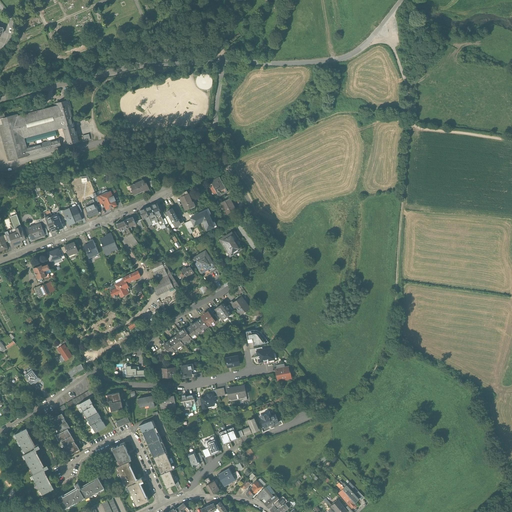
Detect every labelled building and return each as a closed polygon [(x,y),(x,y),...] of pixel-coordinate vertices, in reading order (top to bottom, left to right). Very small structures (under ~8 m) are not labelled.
[(78,143),(67,101),(53,105),(54,108),(57,107),(62,128),(67,146),(78,143)] [(54,108),(17,118),(17,115),(5,118),(0,119),(0,130),(8,162),(27,157),(27,156),(60,147),(59,142),(26,151),(22,139),(62,128),(57,107),(54,108)] [(83,136),(85,142),(93,140),(91,134),(83,136)] [(224,189),(218,179),(220,178),(219,178),(211,183),(219,198),(227,193),(225,188),(224,189)] [(143,180),(131,186),(133,190),(131,190),(134,195),(145,190),(146,193),(150,191),(147,183),(145,184),(143,180)] [(108,192),(107,193),(105,193),(104,194),(103,195),(102,195),(100,196),(103,203),(106,210),(116,205),(114,201),(115,201),(115,199),(114,198),(114,197),(113,196),(112,196),(110,192),(108,192)] [(188,194),(181,197),(185,206),(184,206),(185,211),(194,207),(188,194)] [(226,201),(221,204),(227,215),(236,210),(231,199),(226,201)] [(157,203),(151,206),(154,214),(157,213),(161,211),(157,203)] [(91,206),(85,208),(89,217),(99,213),(95,204),(91,206)] [(76,206),(70,209),(75,223),(82,220),(79,213),(77,208),(76,206)] [(151,206),(145,208),(149,216),(153,215),(154,214),(151,206)] [(145,208),(139,211),(143,219),(147,217),(149,216),(145,208)] [(70,209),(63,212),(64,213),(66,218),(69,226),(75,223),(70,209)] [(172,209),(167,211),(173,223),(178,220),(174,213),(172,209)] [(206,211),(190,218),(191,220),(194,226),(202,222),(206,230),(214,227),(206,211)] [(17,232),(9,235),(11,242),(12,246),(22,242),(21,242),(26,240),(17,215),(10,217),(14,229),(16,229),(17,232)] [(58,215),(52,217),(57,230),(63,228),(58,215)] [(46,220),(45,220),(47,224),(51,233),(57,230),(52,217),(46,220)] [(133,217),(125,220),(128,227),(130,226),(136,224),(133,217)] [(125,220),(116,224),(119,231),(123,230),(123,231),(125,230),(124,229),(126,228),(128,227),(125,220)] [(191,220),(184,224),(187,229),(194,226),(191,220)] [(41,224),(28,228),(32,240),(36,238),(36,237),(44,234),(45,234),(43,229),(41,224)] [(234,232),(228,236),(228,237),(226,239),(225,236),(219,240),(227,252),(228,251),(230,252),(232,256),(234,254),(234,255),(239,253),(238,252),(242,249),(239,245),(238,245),(236,241),(239,240),(239,239),(239,238),(236,232),(235,233),(234,232)] [(107,237),(100,240),(102,244),(101,244),(106,256),(112,253),(111,252),(118,249),(111,233),(106,235),(107,237)] [(93,240),(89,242),(90,244),(84,246),(88,254),(91,253),(92,257),(98,254),(97,250),(93,240)] [(74,243),(70,245),(69,244),(65,245),(65,246),(65,247),(67,252),(68,256),(78,252),(74,243)] [(58,249),(47,253),(50,261),(61,258),(59,251),(58,249)] [(211,261),(205,251),(199,255),(208,269),(211,267),(212,267),(214,266),(214,264),(213,261),(211,261)] [(208,269),(199,255),(193,258),(199,268),(199,270),(200,273),(202,273),(204,272),(204,271),(208,269)] [(162,261),(152,266),(157,279),(167,275),(162,261)] [(42,265),(33,269),(37,279),(46,276),(45,271),(50,269),(48,264),(42,266),(42,265)] [(211,267),(208,269),(211,274),(217,270),(214,266),(212,267),(211,267)] [(190,267),(187,269),(186,267),(182,270),(187,277),(194,272),(190,267)] [(208,269),(204,271),(204,272),(202,273),(205,277),(211,274),(208,269)] [(117,288),(110,292),(113,297),(114,297),(114,298),(115,298),(116,298),(116,297),(117,296),(117,295),(118,293),(119,292),(121,296),(127,293),(124,289),(128,287),(128,286),(128,285),(127,283),(130,282),(129,281),(135,279),(139,277),(140,275),(138,271),(124,278),(123,277),(114,282),(117,288)] [(169,276),(152,284),(157,295),(162,293),(174,288),(169,276)] [(41,286),(40,287),(44,296),(45,296),(55,291),(50,282),(41,286)] [(204,294),(209,289),(204,284),(199,288),(204,294)] [(41,286),(34,289),(39,298),(44,296),(40,287),(41,286)] [(241,299),(233,305),(234,307),(231,309),(232,310),(235,308),(240,314),(248,309),(246,306),(248,306),(245,302),(244,302),(241,299)] [(227,307),(226,307),(224,304),(219,307),(227,317),(231,314),(231,313),(228,310),(229,309),(227,307)] [(227,317),(219,307),(215,310),(217,313),(217,314),(218,316),(219,316),(222,320),(227,317)] [(212,318),(208,312),(205,314),(205,313),(204,313),(203,314),(203,315),(201,317),(201,318),(207,327),(215,322),(212,318)] [(201,318),(191,326),(197,335),(202,332),(203,332),(205,330),(205,329),(207,327),(201,318)] [(197,335),(191,326),(185,330),(191,338),(192,339),(197,335)] [(184,329),(181,330),(180,330),(178,332),(179,333),(177,335),(184,345),(186,344),(186,342),(191,338),(185,330),(184,329)] [(255,331),(254,331),(252,331),(246,332),(247,341),(248,341),(248,343),(252,342),(253,346),(268,343),(262,334),(261,334),(260,333),(260,332),(258,332),(257,331),(255,331)] [(177,335),(176,334),(174,336),(174,337),(168,342),(175,352),(178,351),(177,350),(184,345),(177,335)] [(175,352),(168,342),(163,345),(164,348),(165,347),(168,352),(169,354),(170,355),(175,352)] [(64,345),(58,349),(65,361),(72,356),(64,345)] [(263,350),(257,352),(257,355),(258,357),(257,357),(258,359),(259,362),(263,362),(268,361),(268,360),(274,358),(272,348),(263,350)] [(236,356),(226,358),(227,362),(226,362),(227,364),(227,363),(228,367),(238,365),(236,356)] [(81,364),(75,367),(78,373),(84,370),(81,364)] [(187,366),(181,367),(181,371),(180,372),(180,375),(182,375),(182,378),(192,376),(191,370),(194,369),(193,365),(187,367),(187,366)] [(125,366),(126,378),(145,377),(145,370),(139,370),(138,367),(132,368),(132,366),(125,366)] [(167,369),(161,369),(161,372),(161,378),(174,378),(173,368),(171,369),(171,368),(167,368),(167,369)] [(287,368),(276,370),(278,380),(282,379),(282,380),(286,380),(286,377),(290,376),(289,373),(288,373),(287,368)] [(39,379),(31,369),(27,372),(28,373),(24,376),(31,385),(35,382),(35,383),(39,379)] [(243,386),(228,389),(230,398),(236,397),(236,399),(239,398),(239,396),(245,395),(243,386)] [(224,388),(216,389),(217,397),(225,395),(224,388)] [(119,392),(107,395),(108,401),(110,405),(109,406),(111,412),(123,409),(119,392)] [(201,399),(200,399),(202,406),(202,409),(207,408),(207,407),(214,406),(212,400),(215,399),(214,397),(213,392),(205,394),(206,398),(204,399),(204,398),(201,399)] [(152,396),(138,399),(139,406),(148,404),(149,408),(154,407),(152,396)] [(173,396),(159,399),(161,408),(167,406),(168,411),(176,409),(173,396)] [(185,396),(182,396),(182,398),(180,398),(182,406),(183,412),(183,413),(190,412),(189,407),(192,407),(191,404),(195,404),(193,396),(185,397),(185,396)] [(80,404),(79,404),(87,419),(98,413),(95,407),(94,408),(92,404),(93,404),(90,398),(87,400),(85,401),(82,402),(80,404)] [(64,406),(59,409),(62,414),(67,411),(64,406)] [(59,409),(48,415),(51,420),(62,414),(59,409)] [(101,418),(98,413),(87,419),(95,433),(106,427),(103,422),(102,422),(100,418),(101,418)] [(62,414),(51,420),(59,434),(66,430),(70,428),(66,423),(64,420),(65,419),(62,414)] [(266,415),(261,417),(259,418),(264,428),(272,425),(269,418),(268,415),(266,416),(266,415)] [(275,415),(269,418),(272,425),(278,422),(275,415)] [(127,417),(116,422),(119,427),(129,422),(127,417)] [(258,431),(253,420),(248,422),(251,428),(243,431),(245,436),(258,431)] [(151,421),(139,426),(147,445),(159,440),(151,421)] [(226,431),(231,443),(238,440),(233,428),(226,431)] [(28,433),(26,429),(14,435),(25,455),(33,450),(35,449),(27,433),(28,433)] [(59,434),(57,435),(61,442),(71,436),(69,432),(68,433),(66,430),(59,434)] [(231,443),(226,431),(218,434),(219,436),(223,446),(231,443)] [(71,436),(61,442),(69,456),(79,450),(76,445),(74,442),(71,436)] [(159,440),(147,445),(153,458),(165,453),(159,440)] [(219,452),(214,440),(206,444),(208,449),(211,455),(219,452)] [(123,444),(112,449),(119,466),(128,462),(131,460),(123,444)] [(208,449),(203,451),(206,458),(211,455),(208,449)] [(44,470),(33,450),(25,455),(23,456),(33,475),(42,471),(44,470)] [(79,450),(69,456),(70,459),(81,453),(79,450)] [(165,453),(153,458),(160,475),(169,471),(174,469),(172,470),(165,453),(167,453),(166,452),(165,453)] [(194,453),(188,456),(193,468),(199,465),(194,453)] [(146,498),(139,483),(143,481),(141,478),(136,481),(129,466),(130,465),(128,462),(119,466),(116,467),(126,487),(128,486),(137,506),(149,501),(147,497),(146,498)] [(232,475),(229,469),(228,469),(229,470),(226,472),(225,471),(218,475),(221,481),(224,487),(235,481),(232,475)] [(50,487),(42,471),(33,475),(31,476),(42,496),(53,490),(51,486),(50,487)] [(160,475),(166,489),(175,485),(169,471),(160,475)] [(241,478),(237,472),(232,475),(235,481),(241,478)] [(248,478),(254,483),(257,479),(251,474),(248,478)] [(78,488),(63,498),(62,496),(58,498),(65,509),(84,498),(85,500),(104,489),(97,478),(94,480),(95,481),(79,490),(78,488)] [(259,484),(256,481),(252,486),(253,487),(252,488),(254,489),(256,487),(259,491),(262,488),(259,485),(259,484)] [(244,486),(239,492),(240,493),(241,493),(241,492),(242,491),(244,489),(245,491),(251,485),(252,484),(250,482),(249,483),(248,482),(247,483),(244,486)] [(350,482),(346,486),(344,483),(343,483),(341,485),(344,488),(346,490),(345,492),(354,503),(358,499),(350,490),(354,486),(350,482)] [(215,487),(213,488),(212,486),(210,484),(210,483),(206,486),(211,495),(219,490),(217,486),(215,487)] [(256,487),(254,489),(252,488),(249,491),(254,496),(259,491),(256,487)] [(263,490),(256,497),(259,501),(263,498),(265,494),(268,491),(266,488),(263,490)] [(345,492),(342,489),(342,490),(339,493),(351,507),(352,506),(354,508),(357,506),(345,492)] [(364,497),(357,490),(355,492),(360,497),(359,497),(362,499),(364,497)] [(254,496),(249,491),(246,494),(250,499),(254,496)] [(276,496),(273,497),(268,491),(265,494),(263,498),(267,502),(269,500),(269,501),(270,500),(274,504),(279,500),(276,496)] [(283,496),(279,499),(279,500),(274,504),(276,505),(279,509),(285,504),(288,502),(283,496)] [(102,502),(105,511),(118,511),(113,498),(102,502)] [(274,504),(270,500),(269,501),(269,500),(267,502),(264,504),(268,509),(274,504)] [(346,511),(347,511),(338,501),(332,506),(337,511),(346,511)] [(183,503),(176,509),(177,511),(179,511),(187,507),(185,506),(183,503)] [(216,509),(213,503),(206,507),(208,511),(211,511),(216,509)] [(227,511),(220,503),(216,506),(220,511),(227,511)]
